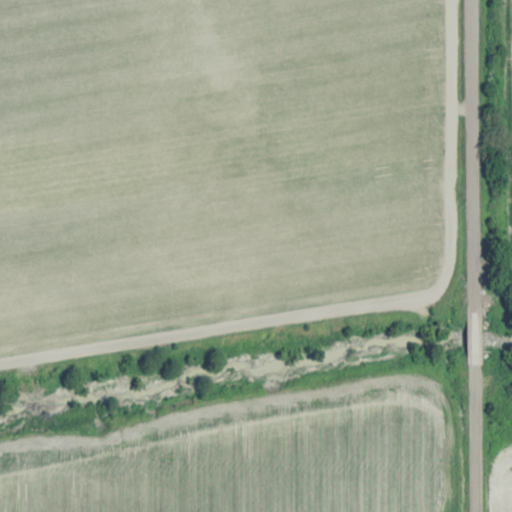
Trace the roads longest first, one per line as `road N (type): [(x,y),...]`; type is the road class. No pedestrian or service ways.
road 1 (residential): [(470,364),(469,0)]
road 2 (residential): [(470,511),(470,364)]
